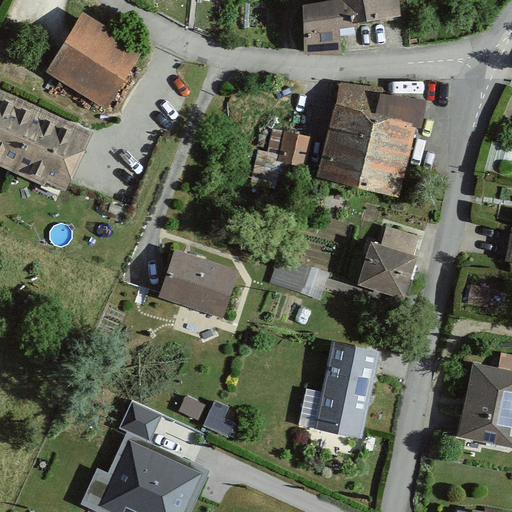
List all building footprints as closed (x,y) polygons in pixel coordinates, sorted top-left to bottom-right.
[(298,7),(300,55),(336,55),(333,28),(396,16),(394,0),(321,0),(322,3),(298,7)] [(77,16),(43,74),(101,108),(135,50),(77,16)] [(337,86),(314,177),(390,196),(407,127),(418,130),(423,103),(377,96),(378,92),(337,86)] [(0,94),(0,162),(60,189),(85,133),(0,94)] [(306,140),(282,135),(275,167),(299,172),(306,140)] [(380,248),(368,245),(356,287),(399,299),(415,241),(385,233),(380,248)] [(172,253),(156,299),(217,320),(233,273),(172,253)] [(271,281),(322,297),(331,270),(279,253),(271,281)] [(356,438),(374,353),(329,344),(312,429),(356,438)] [(511,374),(471,367),(456,437),(511,448),(511,374)] [(158,417),(133,406),(124,427),(149,437),(158,417)] [(183,511),(201,473),(128,440),(98,505),(113,511),(183,511)]
